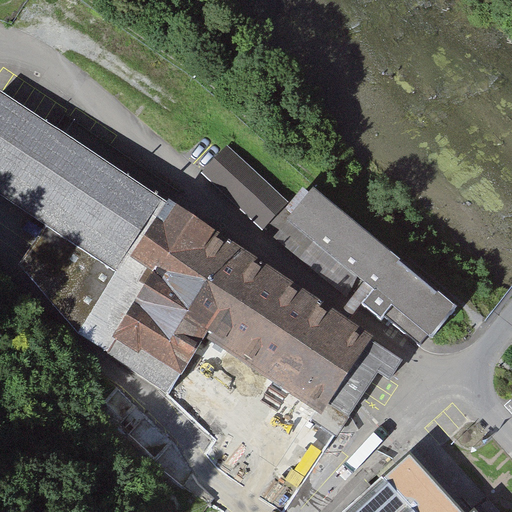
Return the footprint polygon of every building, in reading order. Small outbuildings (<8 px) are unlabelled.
[(161,204),(3,98),(0,102),(0,197),(47,227),(20,274),(79,338),(168,396),(205,337),(341,430),(358,404),(377,375),(379,373),(394,381),(406,362),(366,338),(372,334),(167,197),(161,204)] [(262,230),(288,204),(233,150),(207,177),(262,230)] [(433,343),(459,310),(319,196),(280,243),(385,328),(397,314),(433,343)] [(168,453),(182,438),(119,383),(106,398),(168,453)] [(464,511),(417,459),(355,511),(464,511)]
